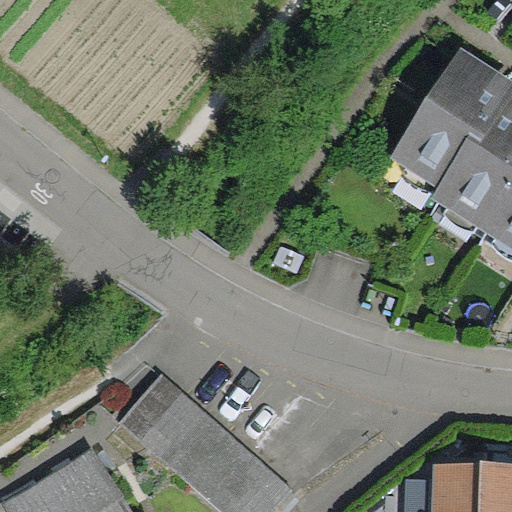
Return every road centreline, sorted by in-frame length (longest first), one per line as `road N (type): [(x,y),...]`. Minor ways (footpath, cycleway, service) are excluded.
road 1 (residential): [(511,390),(335,362),(259,326),(0,143)]
road 2 (track): [(0,453),(175,317)]
